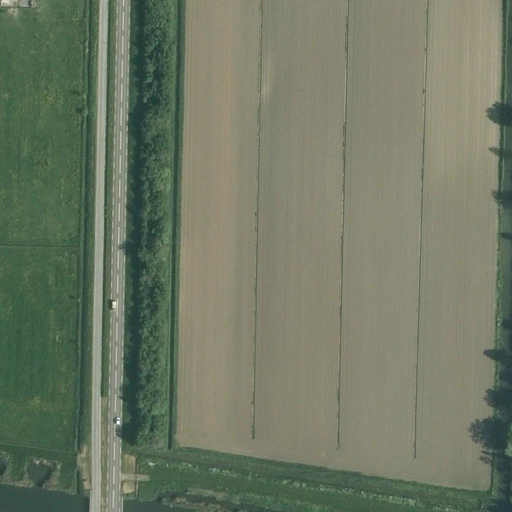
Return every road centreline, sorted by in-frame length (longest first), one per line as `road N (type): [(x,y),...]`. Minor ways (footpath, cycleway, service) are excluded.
road 1 (secondary): [(112,511),(123,0)]
road 2 (unclassified): [(94,511),(102,0)]
